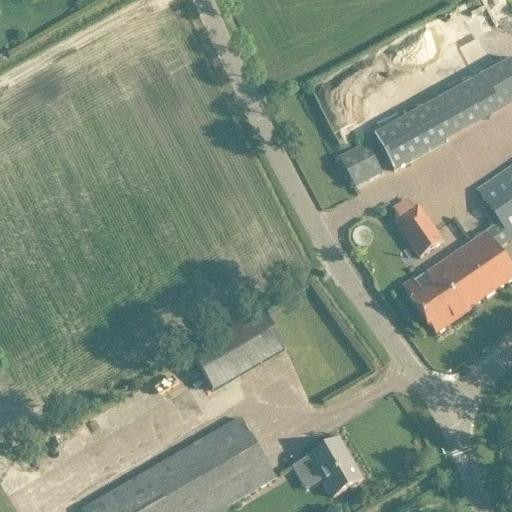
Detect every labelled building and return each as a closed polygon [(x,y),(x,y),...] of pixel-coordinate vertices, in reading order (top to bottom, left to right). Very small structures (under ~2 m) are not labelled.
[(447,143),(438,126),(445,122),(436,105),(375,139),(394,173),(447,143)] [(351,190),(380,176),(365,143),(336,157),(351,190)] [(511,169),(477,193),(478,194),(500,225),(427,276),(435,287),(423,296),(413,282),(402,289),(436,338),(449,329),(448,327),(511,282),(511,271),(496,249),(509,240),(511,243),(511,241),(511,169)] [(395,224),(420,260),(443,244),(418,208),(395,224)] [(210,395),(282,352),(266,325),(194,368),(210,395)] [(220,511),(275,480),(241,420),(82,511),(220,511)] [(310,459),(334,500),(362,483),(339,443),(310,459)]
